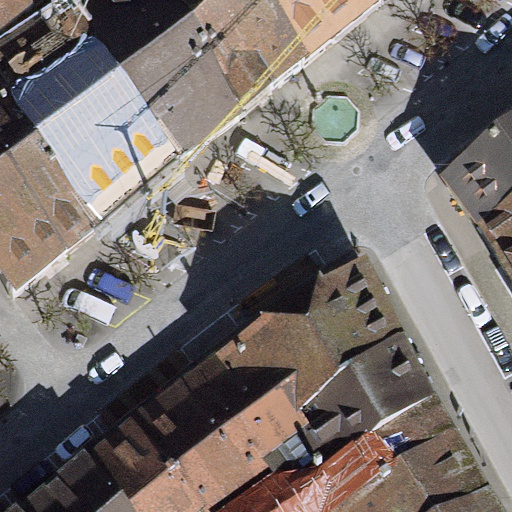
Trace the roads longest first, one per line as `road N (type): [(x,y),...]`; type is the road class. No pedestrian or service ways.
road 1 (residential): [(380,173),(0,455)]
road 2 (residential): [(380,173),(511,419)]
road 3 (residential): [(511,57),(380,173)]
